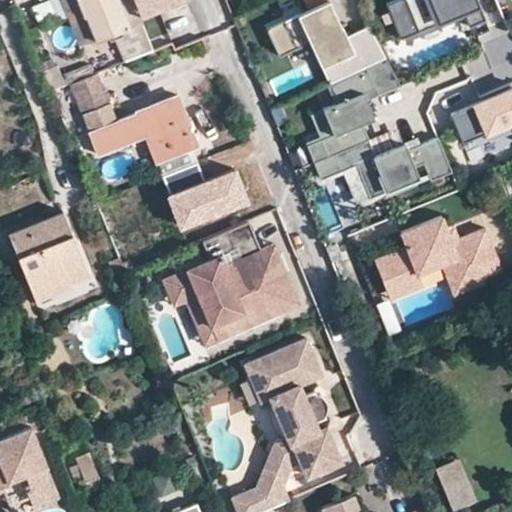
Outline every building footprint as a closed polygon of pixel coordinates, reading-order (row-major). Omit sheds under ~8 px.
[(96,39),(80,0),(62,0),(80,45),(96,39)] [(80,0),(96,39),(125,28),(128,25),(118,0),(80,0)] [(118,0),(128,25),(125,28),(136,55),(153,48),(140,17),(133,0),(118,0)] [(182,0),(133,0),(140,17),(182,0)] [(336,27),(332,19),(337,17),(329,0),(326,0),(266,27),(279,55),(309,41),(324,34),(343,74),(384,55),(368,25),(347,35),(341,25),(336,27)] [(476,0),(386,0),(381,2),(395,38),(399,36),(459,12),(460,16),(464,26),(484,18),(476,0)] [(401,40),(460,16),(459,12),(399,36),(401,40)] [(337,17),(332,19),(336,27),(341,25),(337,17)] [(343,74),(324,34),(309,41),(328,81),(329,81),(343,74)] [(400,84),(384,55),(343,74),(329,81),(337,101),(335,102),(322,107),(332,132),(306,143),(312,160),(368,137),(361,122),(374,117),(366,97),(364,92),(375,87),(377,93),(400,84)] [(69,81),(94,71),(90,60),(62,71),(67,82),(69,81)] [(59,62),(42,68),(50,89),(66,82),(67,82),(62,71),(59,62)] [(107,103),(94,71),(69,81),(82,112),(107,103)] [(337,101),(329,81),(327,82),(335,102),(337,101)] [(377,93),(375,87),(364,92),(366,97),(377,93)] [(511,87),(450,113),(461,141),(485,131),(510,121),(511,126),(511,87)] [(176,93),(134,109),(135,113),(114,122),(107,103),(82,112),(90,132),(98,152),(143,134),(154,161),(155,160),(190,146),(196,144),(183,112),(176,93)] [(332,132),(322,107),(310,112),(319,134),(305,140),(306,143),(332,132)] [(489,140),(511,130),(511,126),(510,121),(485,131),(489,140)] [(418,176),(413,163),(422,159),(430,178),(450,170),(436,135),(419,142),(407,147),(405,141),(374,153),(368,137),(312,160),(319,177),(355,163),(369,196),(418,176)] [(419,142),(417,136),(405,141),(407,147),(419,142)] [(161,175),(196,161),(190,146),(155,160),(161,175)] [(196,161),(161,175),(169,196),(166,197),(181,234),(252,205),(243,185),(237,170),(205,183),(196,161)] [(7,230),(30,289),(68,274),(70,280),(87,273),(62,208),(7,230)] [(418,272),(441,262),(444,269),(461,261),(472,286),(504,272),(484,225),(458,236),(451,239),(446,228),(440,215),(400,232),(406,247),(374,260),(388,293),(410,284),(407,277),(418,272)] [(259,247),(248,221),(227,230),(232,244),(227,251),(230,259),(259,247)] [(458,236),(453,225),(446,228),(451,239),(458,236)] [(216,336),(298,302),(287,276),(284,268),(277,271),(266,245),(259,247),(230,259),(227,251),(232,244),(227,230),(201,240),(209,258),(187,267),(216,336)] [(284,268),(273,242),(266,245),(277,271),(284,268)] [(340,257),(335,243),(325,246),(331,261),(340,257)] [(472,286),(461,261),(444,269),(454,293),(472,286)] [(216,336),(187,267),(161,278),(172,304),(184,299),(202,342),(216,336)] [(423,284),(418,272),(407,277),(410,284),(388,293),(391,298),(423,284)] [(68,274),(30,289),(35,301),(72,286),(68,274)] [(380,335),(369,341),(374,351),(382,348),(384,343),(380,335)] [(318,433),(314,424),(325,420),(326,418),(328,414),(328,410),(327,405),(324,399),(320,396),(313,394),(304,396),(299,385),(322,376),(307,338),(245,364),(260,402),(270,397),(286,436),(276,441),(265,468),(288,477),(291,469),(303,465),(308,479),(341,465),(326,430),(318,433)] [(32,426),(0,438),(0,486),(10,484),(9,479),(25,474),(29,486),(26,488),(33,507),(59,496),(32,426)] [(72,457),(81,480),(95,474),(85,452),(72,457)] [(458,459),(436,468),(453,509),(475,500),(458,459)] [(288,477),(265,468),(256,487),(246,491),(254,511),(267,511),(288,504),(282,490),(288,477)] [(95,474),(81,480),(85,490),(99,484),(95,474)] [(254,511),(246,491),(231,497),(236,511),(254,511)] [(323,508),(324,511),(361,511),(355,495),(323,508)] [(198,511),(195,503),(171,511),(198,511)]
